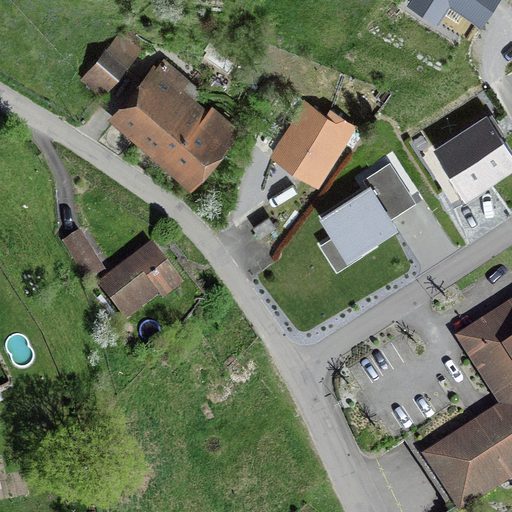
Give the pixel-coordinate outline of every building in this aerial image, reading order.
[(412,0),(411,4),(437,21),(449,2),(480,22),(494,0),(412,0)] [(118,37),(84,76),(100,90),(134,51),(118,37)] [(195,179),(239,128),(212,106),(205,114),(199,121),(168,94),(184,76),(164,58),(117,112),(195,179)] [(274,154),(313,183),(355,126),(341,115),(334,124),(309,106),(274,154)] [(463,132),(437,149),(451,170),(436,179),(454,207),(479,190),(476,185),(511,162),(511,154),(487,116),(463,132)] [(371,187),(324,217),(348,253),(381,231),(393,223),(387,213),(413,196),(391,163),(366,179),(371,187)] [(83,279),(100,270),(79,233),(63,242),(83,279)] [(121,270),(95,291),(121,321),(165,284),(140,254),(121,270)] [(511,311),(463,343),(509,415),(511,419),(511,311)] [(511,419),(509,415),(480,432),(496,456),(506,471),(511,467),(511,419)] [(454,505),(506,471),(496,456),(480,432),(428,465),(454,505)]
